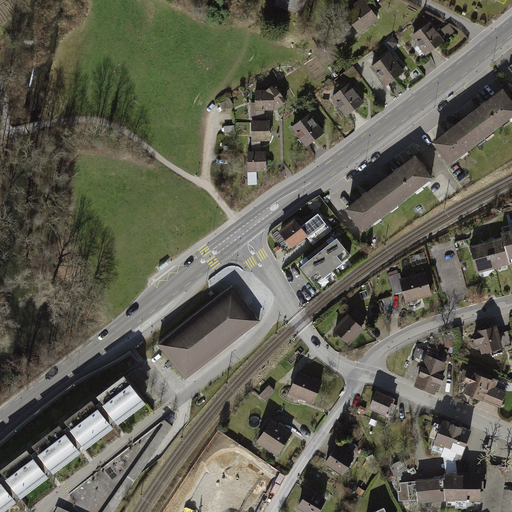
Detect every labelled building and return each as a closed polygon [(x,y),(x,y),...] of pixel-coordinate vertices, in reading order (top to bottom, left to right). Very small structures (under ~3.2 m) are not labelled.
[(307,0),(274,0),(271,10),(301,20),(307,0)] [(362,0),(340,17),(357,39),(378,24),(372,15),(376,12),(367,0),(362,0)] [(438,35),(430,24),(409,39),(424,59),(455,36),(448,27),(438,35)] [(390,55),(370,71),(387,91),(406,75),(390,55)] [(256,102),(251,103),(252,122),(265,121),(266,111),(276,110),(289,101),(274,83),(266,89),(258,89),(256,102)] [(352,83),(332,98),(347,117),(367,102),(352,83)] [(511,106),(502,93),(465,122),(482,144),(511,121),(511,106)] [(311,114),(293,128),(309,148),(327,134),(311,114)] [(265,121),(252,122),(253,141),(273,140),(272,121),(265,121)] [(447,172),(482,144),(465,122),(429,150),(447,172)] [(265,156),(245,156),(246,176),(265,176),(265,156)] [(414,160),(376,188),(394,212),(432,183),(414,160)] [(394,212),(376,188),(342,215),(360,238),(394,212)] [(295,223),(276,235),(289,253),(306,239),(295,223)] [(509,259),(511,257),(511,229),(502,232),(503,237),(509,259)] [(297,267),(312,284),(348,255),(332,235),(297,267)] [(494,268),(510,264),(509,259),(503,237),(487,241),(494,268)] [(479,272),(494,268),(487,241),(472,245),(479,272)] [(405,291),(402,280),(400,274),(390,277),(394,293),(405,291)] [(430,295),(424,274),(402,280),(405,291),(407,301),(430,295)] [(231,289),(156,348),(184,382),(258,323),(231,289)] [(362,329),(347,316),(334,330),(348,343),(362,329)] [(502,348),(495,325),(470,332),(474,344),(479,342),(483,353),(502,348)] [(446,363),(427,355),(416,384),(435,392),(446,363)] [(499,381),(463,368),(457,383),(463,386),(461,393),(497,407),(501,408),(507,392),(496,388),(499,381)] [(287,393),(309,403),(320,381),(298,371),(287,393)] [(126,379),(97,401),(114,423),(143,401),(126,379)] [(262,395),(266,400),(275,391),(271,387),(262,395)] [(389,398),(373,390),(364,409),(380,416),(389,398)] [(388,414),(393,416),(399,400),(394,398),(388,414)] [(94,404),(79,415),(97,437),(111,426),(94,404)] [(97,437),(79,415),(64,426),(82,449),(97,437)] [(254,441),(275,456),(291,433),(270,419),(254,441)] [(471,431),(441,419),(429,449),(460,461),(471,431)] [(60,429),(46,440),(63,463),(77,452),(60,429)] [(63,463),(46,440),(31,452),(48,474),(63,463)] [(342,474),(354,458),(336,445),(324,461),(342,474)] [(243,462),(228,450),(214,470),(229,481),(243,462)] [(29,452),(14,463),(32,485),(46,474),(29,452)] [(255,475),(260,467),(247,460),(242,467),(255,475)] [(32,485),(14,463),(0,473),(0,474),(17,497),(32,485)] [(486,482),(483,481),(480,499),(485,500),(482,511),(500,511),(508,471),(488,468),(486,482)] [(479,498),(476,472),(440,475),(414,477),(416,504),(442,501),(479,498)] [(0,482),(0,509),(13,500),(0,482)] [(296,508),(303,511),(318,511),(326,497),(307,487),(296,508)]
